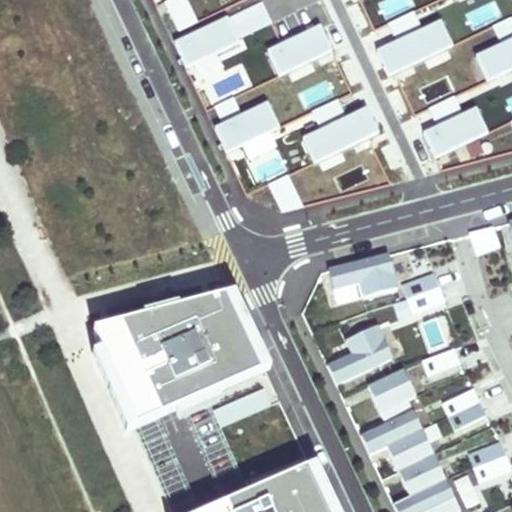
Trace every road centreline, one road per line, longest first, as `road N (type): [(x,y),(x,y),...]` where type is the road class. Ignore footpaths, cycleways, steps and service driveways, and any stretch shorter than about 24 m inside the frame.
road 1 (residential): [(248,265),(122,0)]
road 2 (residential): [(365,511),(248,265)]
road 3 (residential): [(432,208),(335,0)]
road 4 (residential): [(432,208),(297,243),(248,265)]
road 5 (track): [(248,265),(62,307)]
road 6 (residential): [(511,365),(450,204)]
